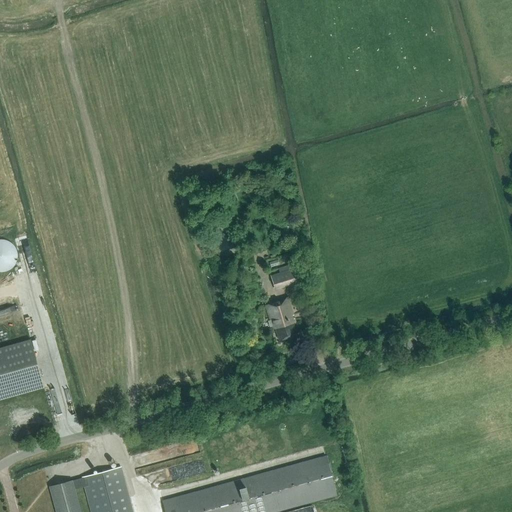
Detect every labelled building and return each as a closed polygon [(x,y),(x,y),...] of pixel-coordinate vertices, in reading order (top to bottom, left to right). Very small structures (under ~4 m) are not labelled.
[(303,249),(299,233),(291,235),(293,243),(278,247),(280,255),(303,249)] [(0,267),(11,269),(16,241),(7,240),(4,253),(0,252),(0,267)] [(293,269),(270,276),(274,289),(297,281),(293,269)] [(295,326),(287,297),(275,301),(276,302),(266,305),(273,328),(275,328),(278,340),(296,334),(293,327),(295,326)] [(0,314),(11,310),(9,303),(0,306),(0,314)] [(0,399),(43,387),(29,339),(0,347),(0,399)] [(325,455),(163,500),(165,511),(275,511),(336,495),(325,455)] [(72,481),(48,487),(55,511),(80,511),(74,489),(84,486),(91,511),(132,511),(121,467),(81,478),(82,478),(72,481)]
